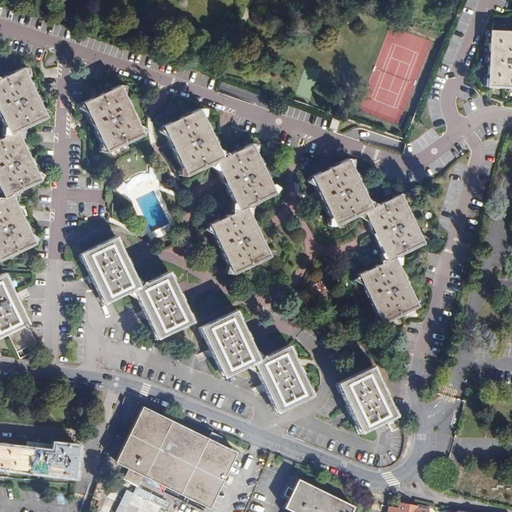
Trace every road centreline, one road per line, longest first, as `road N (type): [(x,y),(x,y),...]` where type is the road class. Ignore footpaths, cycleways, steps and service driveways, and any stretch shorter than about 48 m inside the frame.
road 1 (residential): [(465,131),(447,153),(403,164),(0,25)]
road 2 (residential): [(422,420),(425,441),(405,482),(138,385),(0,364)]
road 3 (residential): [(465,131),(479,154),(418,366),(413,393),(422,420)]
road 4 (residential): [(465,131),(446,103),(493,0)]
